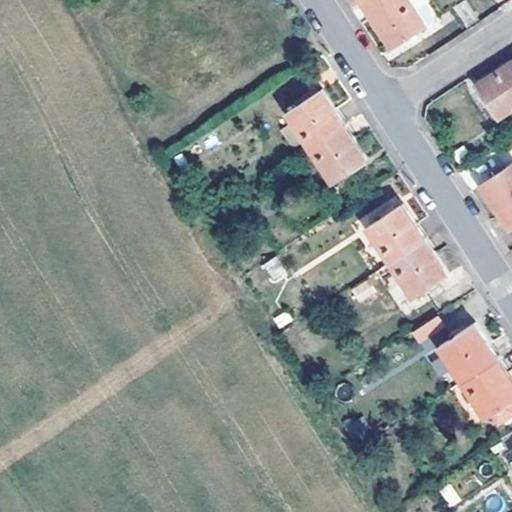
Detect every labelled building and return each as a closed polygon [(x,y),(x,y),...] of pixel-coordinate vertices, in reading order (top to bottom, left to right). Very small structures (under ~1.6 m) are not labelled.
[(412,0),(367,0),(364,2),(393,48),(429,25),(412,0)] [(466,30),(478,22),(464,0),(462,0),(452,8),(466,30)] [(478,83),(500,116),(511,108),(511,60),(501,68),(478,83)] [(289,110),(312,145),(347,122),(324,87),(289,110)] [(347,122),(312,145),(334,180),(369,158),(347,122)] [(510,229),(511,227),(511,163),(481,184),(510,229)] [(393,259),(428,237),(405,202),(370,224),(393,259)] [(428,237),(393,259),(416,295),(450,273),(428,237)] [(276,256),(262,264),(273,284),(288,276),(276,256)] [(466,379),(500,357),(477,321),(442,343),(466,379)] [(511,375),(500,357),(466,379),(487,414),(511,397),(511,375)]
